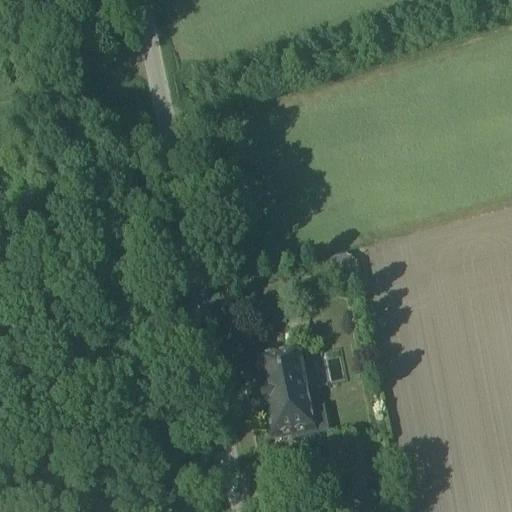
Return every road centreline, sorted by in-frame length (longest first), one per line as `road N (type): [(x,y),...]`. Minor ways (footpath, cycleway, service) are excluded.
road 1 (unclassified): [(237,511),(137,0)]
road 2 (track): [(0,459),(160,511)]
road 3 (track): [(0,120),(156,85)]
